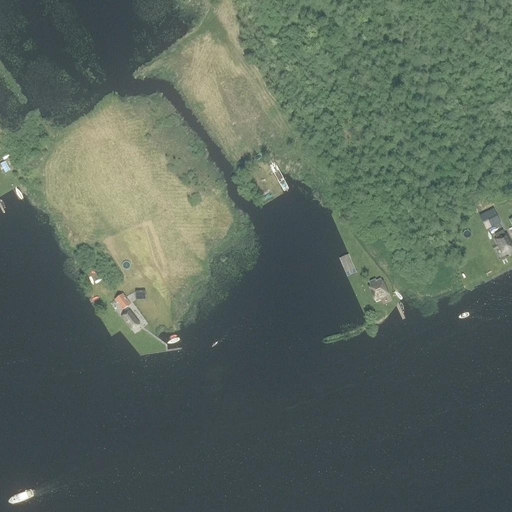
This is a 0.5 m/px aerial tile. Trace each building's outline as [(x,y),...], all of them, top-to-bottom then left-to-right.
[(0,168),(3,174),(9,171),(4,162),(0,164),(0,168)] [(496,216),(483,223),(486,229),(499,223),(496,216)] [(506,236),(503,231),(495,235),(497,240),(495,241),(502,255),(511,249),(511,248),(506,236)] [(349,255),(339,259),(347,278),(348,277),(357,274),(349,255)] [(377,282),(376,280),(369,283),(370,286),(368,287),(374,301),(388,295),(382,280),(377,282)] [(115,300),(123,310),(130,305),(123,295),(115,300)] [(131,331),(138,325),(140,324),(131,311),(121,318),(131,331)]
